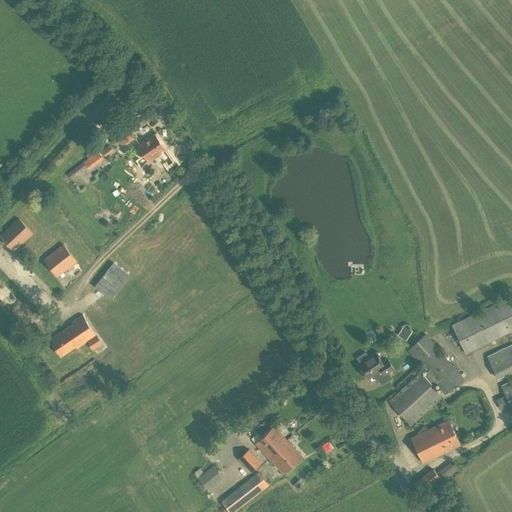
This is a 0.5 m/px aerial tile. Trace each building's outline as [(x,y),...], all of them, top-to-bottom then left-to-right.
[(122,146),(136,136),(123,118),(109,128),(122,146)] [(174,162),(165,150),(154,133),(137,145),(144,155),(138,160),(142,166),(159,154),(168,166),(174,162)] [(105,156),(113,150),(109,145),(101,151),(105,156)] [(89,170),(104,158),(98,150),(67,174),(70,178),(86,166),(89,170)] [(0,236),(14,251),(33,234),(19,217),(0,234),(0,236)] [(57,277),(77,261),(62,243),(53,251),(54,252),(43,259),(57,277)] [(368,276),(368,266),(356,266),(356,276),(368,276)] [(72,323),(49,339),(61,356),(75,346),(76,348),(87,341),(92,350),(103,343),(82,315),(71,322),(72,323)] [(511,315),(461,336),(468,354),(511,336),(511,315)] [(406,340),(412,331),(404,326),(397,335),(406,340)] [(445,395),(464,378),(438,348),(438,347),(426,334),(407,350),(427,371),(425,373),(445,395)] [(369,357),(365,352),(357,357),(360,363),(358,364),(366,378),(380,369),(384,375),(394,369),(387,358),(382,362),(376,353),(369,357)] [(411,426),(442,398),(419,373),(388,400),(411,426)] [(386,374),(381,379),(388,386),(393,381),(386,374)] [(422,463),(460,445),(448,420),(411,438),(422,463)] [(269,458),(288,441),(273,426),(255,443),(269,458)] [(288,441),(269,458),(283,474),(302,456),(288,441)] [(251,471),(260,463),(248,450),(239,458),(251,471)] [(443,481),(458,469),(452,460),(436,473),(432,468),(415,482),(425,495),(443,481)] [(203,491),(223,475),(214,465),(205,472),(201,467),(194,473),(200,479),(196,483),(203,491)] [(229,511),(234,511),(269,485),(258,471),(221,501),(229,511)] [(303,477),(297,481),(300,487),(307,483),(303,477)]
